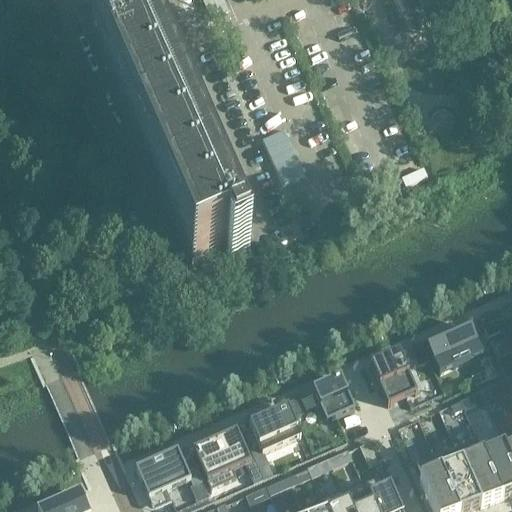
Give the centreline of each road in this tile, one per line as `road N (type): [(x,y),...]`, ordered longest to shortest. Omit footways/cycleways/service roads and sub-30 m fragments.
road 1 (residential): [(188,296),(55,0)]
road 2 (residential): [(418,511),(356,366)]
